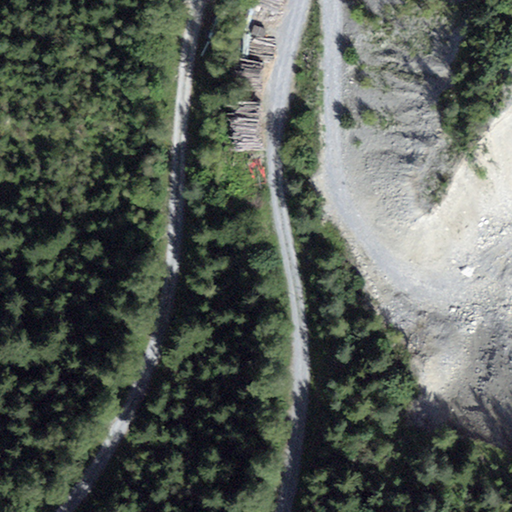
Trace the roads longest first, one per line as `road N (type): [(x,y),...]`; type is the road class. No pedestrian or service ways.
road 1 (track): [(198,0),(169,282),(134,398),(61,511)]
road 2 (track): [(277,511),(296,424),(292,303),(273,175),(298,0)]
